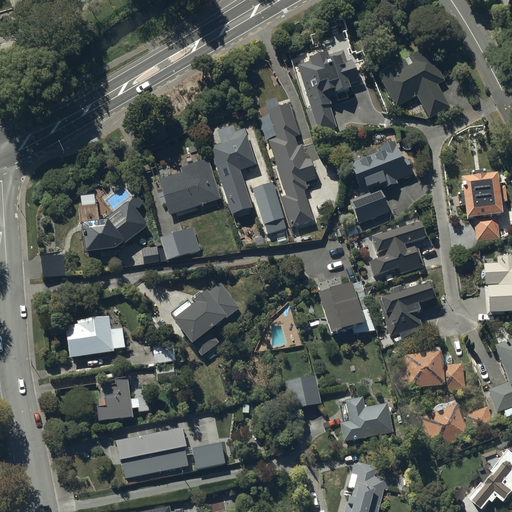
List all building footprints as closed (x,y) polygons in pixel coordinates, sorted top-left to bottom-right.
[(426,46),(378,72),(396,106),(417,95),(429,117),(449,106),(437,84),(445,80),(426,46)] [(311,59),(298,64),(311,107),(306,108),(313,133),(336,126),(329,104),(332,103),(328,93),(351,86),(350,84),(359,81),(352,58),(347,60),(344,49),(329,54),(328,49),(309,55),(311,59)] [(290,103),(267,111),(275,137),(268,139),(286,195),(282,196),(291,226),(313,219),(303,187),(307,186),(306,181),(315,179),(308,154),(306,155),(303,143),(298,145),(295,135),(299,134),(290,103)] [(256,163),(246,134),(209,146),(227,197),(243,192),(236,171),(256,163)] [(399,183),(397,179),(412,173),(407,158),(403,160),(395,139),(381,145),(383,149),(350,163),(362,193),(383,185),(384,189),(399,183)] [(158,178),(169,213),(220,197),(209,158),(181,166),(182,171),(158,178)] [(500,238),(496,214),(503,213),(502,205),(509,204),(506,187),(500,188),(498,172),(462,177),(468,218),(473,218),(476,241),(500,238)] [(272,181),(252,187),(267,233),(287,227),(272,181)] [(359,223),(390,211),(381,188),(350,200),(359,223)] [(98,217),(97,203),(79,205),(80,220),(83,220),(86,250),(116,245),(121,251),(152,226),(130,195),(109,216),(98,217)] [(425,236),(420,220),(372,235),(377,250),(380,249),(382,255),(369,259),(374,275),(398,267),(401,274),(425,267),(418,243),(406,247),(405,243),(425,236)] [(193,226),(160,236),(167,259),(200,249),(193,226)] [(158,240),(154,232),(136,242),(140,249),(158,240)] [(157,247),(143,248),(145,264),(164,261),(163,249),(157,250),(157,247)] [(511,255),(496,257),(497,258),(484,259),(486,284),(487,284),(487,286),(484,286),(486,315),(504,314),(504,310),(511,309),(511,255)] [(66,276),(63,256),(41,259),(44,279),(66,276)] [(351,325),(353,332),(376,330),(360,281),(354,283),(353,279),(319,288),(332,330),(351,325)] [(390,294),(381,297),(386,311),(383,313),(391,336),(399,333),(402,339),(424,330),(422,325),(417,309),(421,308),(419,302),(435,296),(429,280),(405,289),(404,285),(389,290),(390,294)] [(241,311),(220,285),(173,323),(202,359),(219,345),(210,335),(241,311)] [(65,320),(70,356),(114,350),(114,347),(124,346),(121,324),(110,325),(109,314),(65,320)] [(511,336),(495,343),(509,380),(488,388),(497,412),(511,406),(511,336)] [(168,341),(152,344),(155,361),(170,359),(168,341)] [(440,349),(404,354),(408,387),(441,383),(442,392),(465,389),(462,362),(442,364),(440,349)] [(171,366),(155,369),(158,381),(173,379),(171,366)] [(314,374),(285,380),(290,409),(320,403),(314,374)] [(138,407),(138,411),(152,410),(150,396),(130,398),(128,376),(115,378),(115,383),(104,384),(106,403),(98,404),(100,420),(132,415),(131,407),(138,407)] [(340,404),(343,420),(340,421),(344,440),(392,431),(387,402),(364,407),(362,396),(345,399),(346,403),(340,404)] [(462,415),(457,401),(421,414),(427,432),(419,435),(424,450),(494,424),(488,406),(462,415)] [(189,469),(182,432),(118,445),(126,482),(189,469)] [(83,452),(100,449),(97,435),(80,439),(83,452)] [(225,462),(221,444),(191,450),(194,469),(225,462)] [(484,483),(471,498),(484,509),(488,505),(494,511),(500,511),(511,497),(511,450),(510,449),(505,455),(499,450),(483,456),(486,466),(495,474),(486,484),(484,483)] [(343,511),(376,511),(388,470),(353,461),(348,486),(353,487),(352,494),(349,494),(348,500),(353,501),(352,508),(345,507),(343,511)]
